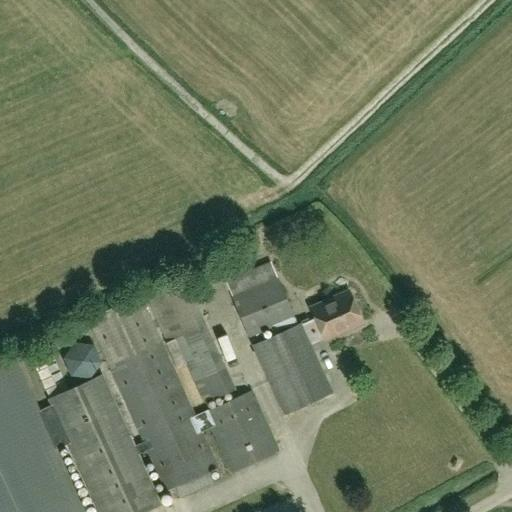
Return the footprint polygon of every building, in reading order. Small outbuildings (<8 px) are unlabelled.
[(222,275),(230,296),(248,338),(269,328),(273,335),(251,346),(283,416),(332,393),(310,345),(324,339),(325,339),(361,323),(347,292),(311,309),(315,318),(301,324),(300,322),(296,324),(277,277),(271,262),(244,273),(242,266),(222,275)] [(144,293),(165,340),(171,355),(180,351),(204,404),(235,389),(204,323),(183,275),(144,293)] [(86,319),(137,429),(128,433),(102,374),(46,399),(97,511),(146,511),(161,505),(138,454),(145,451),(164,491),(218,467),(201,432),(209,428),(230,472),(279,451),(251,390),(208,410),(195,416),(139,294),(86,319)] [(97,375),(89,346),(62,353),(70,383),(97,375)] [(0,511),(85,511),(16,358),(0,365),(0,511)]
